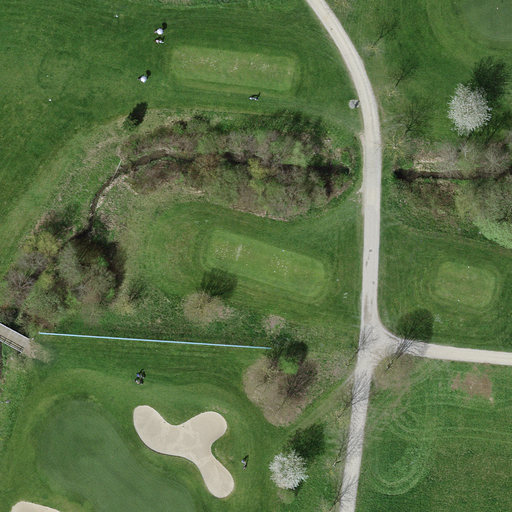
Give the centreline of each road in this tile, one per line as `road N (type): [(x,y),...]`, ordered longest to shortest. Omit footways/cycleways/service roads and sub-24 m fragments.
road 1 (track): [(348,511),(368,349),(372,130),(358,75),(311,0)]
road 2 (track): [(368,349),(511,362)]
